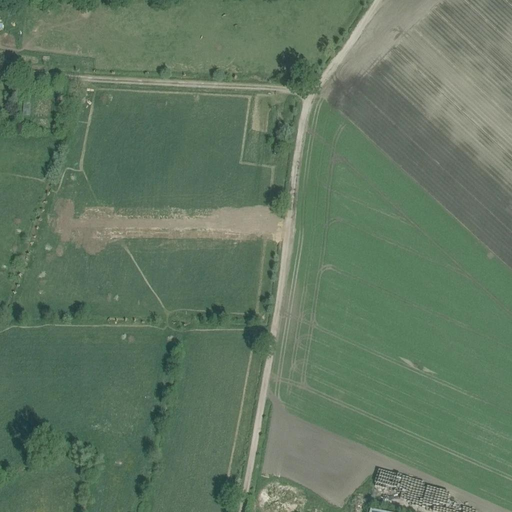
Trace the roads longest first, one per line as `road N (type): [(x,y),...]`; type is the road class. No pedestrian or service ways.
road 1 (track): [(378,0),(305,114),(241,511)]
road 2 (track): [(315,90),(0,76)]
